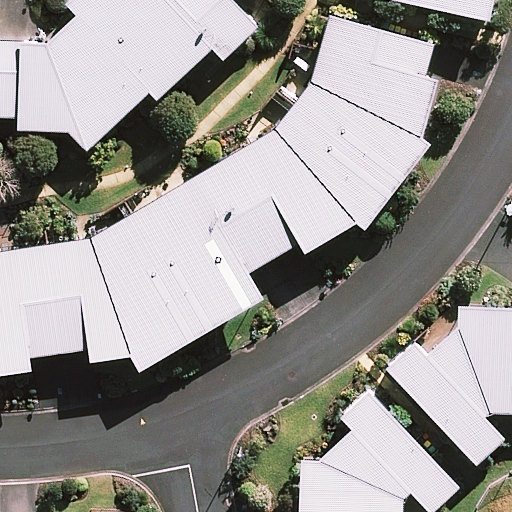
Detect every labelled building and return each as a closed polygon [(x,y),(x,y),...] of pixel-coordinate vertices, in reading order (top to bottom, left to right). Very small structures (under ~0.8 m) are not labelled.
[(0,96),(13,97),(12,121),(58,123),(82,140),(138,86),(157,97),(251,13),(237,0),(61,0),(66,5),(19,44),(0,33),(0,96)] [(411,0),(476,13),(479,0),(411,0)] [(0,368),(129,350),(137,362),(264,295),(251,266),(299,240),(307,253),(352,215),(369,215),(439,142),(426,128),(441,40),(323,12),(317,74),(282,116),(98,235),(3,240),(0,239),(0,368)] [(481,321),(478,411),(511,411),(511,301),(459,300),(458,321),(481,321)] [(321,449),(304,451),(301,511),(305,511),(408,511),(410,484),(431,505),(463,478),(373,383),(348,411),(354,419),(321,449)]
